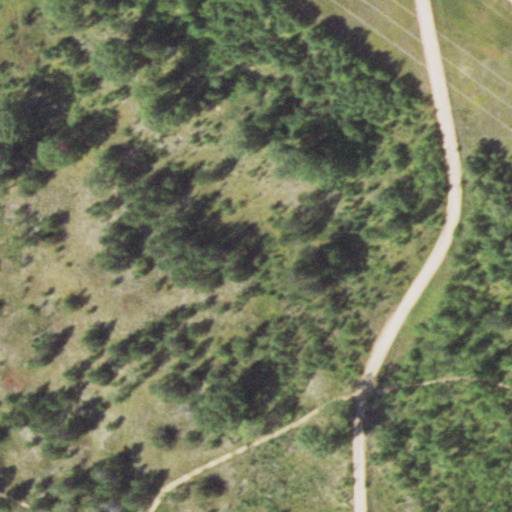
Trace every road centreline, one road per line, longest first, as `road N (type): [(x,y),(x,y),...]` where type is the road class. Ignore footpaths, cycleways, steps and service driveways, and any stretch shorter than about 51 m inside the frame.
road 1 (residential): [(360,511),(361,434),(375,374),(452,214),(422,0)]
road 2 (track): [(511,388),(454,382),(248,434),(168,511)]
